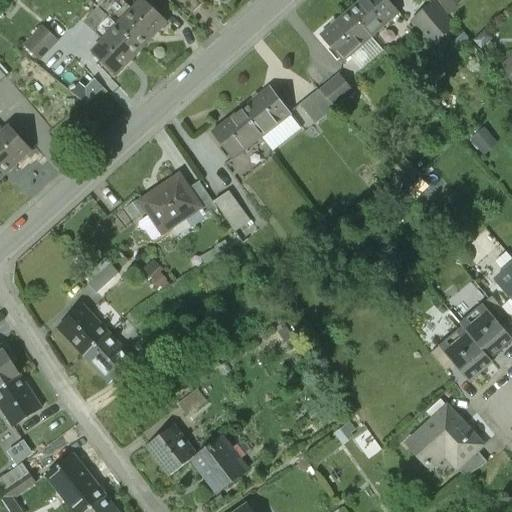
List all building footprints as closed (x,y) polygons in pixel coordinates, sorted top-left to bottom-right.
[(108,19),(123,3),(120,0),(104,0),(97,9),(102,13),(107,18),(108,19)] [(363,0),(349,13),(370,38),(398,14),(385,0),(363,0)] [(141,49),(166,23),(141,1),(132,11),(117,27),(141,49)] [(117,27),(132,11),(123,3),(108,19),(117,27)] [(435,4),(412,22),(431,45),(454,26),(435,4)] [(370,38),(349,13),(321,37),(342,62),(370,38)] [(108,19),(107,18),(93,33),(103,42),(117,27),(108,19)] [(116,76),(141,49),(117,27),(103,42),(92,54),(116,76)] [(25,47),(39,61),(58,42),(44,28),(25,47)] [(320,92),(334,109),(353,92),(339,75),(320,92)] [(241,111),(261,138),(290,115),(270,89),(241,111)] [(315,125),(334,109),(320,92),(319,90),(300,106),(315,125)] [(261,138),(241,111),(212,134),(232,160),(261,138)] [(0,171),(4,176),(31,152),(9,127),(2,134),(0,135),(0,171)] [(402,155),(394,161),(406,177),(415,170),(402,155)] [(145,231),(151,241),(154,241),(163,236),(163,233),(199,208),(189,192),(179,178),(142,203),(150,215),(139,223),(138,226),(141,231),(145,231)] [(189,192),(199,208),(205,216),(216,208),(200,184),(189,192)] [(234,232),(250,222),(229,193),(214,203),(234,232)] [(317,236),(323,244),(331,238),(325,230),(317,236)] [(153,261),(143,270),(150,277),(160,267),(153,261)] [(88,283),(98,293),(119,275),(109,264),(88,283)] [(511,266),(495,282),(511,301),(511,266)] [(483,306),(498,324),(507,316),(492,298),(483,306)] [(462,328),(488,359),(511,340),(498,324),(483,306),(460,325),(462,328)] [(59,330),(84,357),(108,334),(83,307),(59,330)] [(454,366),(468,382),(491,363),(488,359),(462,328),(439,348),(454,366)] [(133,361),(108,334),(84,357),(109,384),(133,361)] [(0,391),(21,378),(2,347),(0,348),(0,391)] [(445,374),(454,366),(439,348),(430,355),(445,374)] [(41,409),(21,378),(0,391),(0,406),(13,426),(41,409)] [(196,391),(179,405),(188,417),(206,403),(196,391)] [(434,421),(447,408),(440,401),(427,414),(434,421)] [(483,447),(447,408),(434,421),(408,445),(428,467),(431,465),(429,463),(441,452),(458,470),(477,452),(483,447)] [(147,447),(170,476),(192,460),(196,456),(173,427),(147,447)] [(0,446),(3,451),(21,439),(15,431),(0,440),(0,446)] [(192,460),(217,493),(245,471),(220,438),(196,456),(192,460)] [(19,462),(36,452),(28,439),(11,449),(19,462)] [(458,470),(466,479),(488,463),(477,452),(458,470)] [(46,476),(73,511),(85,511),(104,497),(72,456),(46,476)] [(22,466),(0,480),(0,501),(3,505),(4,504),(33,484),(22,466)] [(396,501),(403,511),(405,511),(411,508),(401,494),(394,499),(396,501)] [(201,510),(202,511),(216,511),(227,505),(220,496),(201,510)] [(115,511),(104,497),(85,511),(115,511)] [(390,511),(403,511),(396,501),(387,507),(390,511)]
